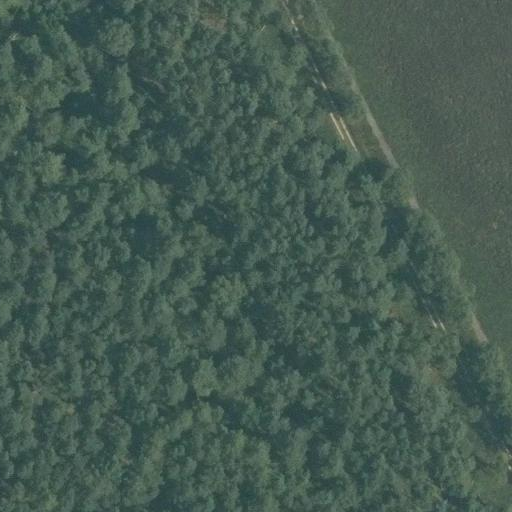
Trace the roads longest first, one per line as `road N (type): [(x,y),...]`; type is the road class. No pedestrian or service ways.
road 1 (track): [(278,0),(511,466)]
road 2 (track): [(0,300),(99,511)]
